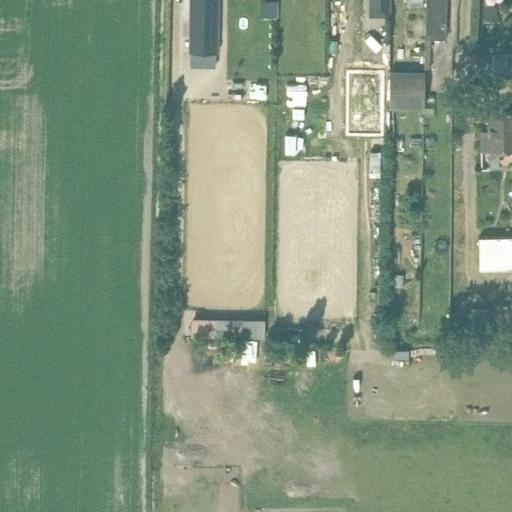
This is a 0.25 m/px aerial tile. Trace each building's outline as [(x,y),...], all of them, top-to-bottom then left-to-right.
[(218,0),(189,0),(188,52),(218,52),(218,0)] [(269,0),(263,0),(263,16),(280,16),(281,0),(269,0)] [(388,0),(369,0),(369,15),(389,15),(388,0)] [(425,0),(425,6),(425,38),(445,38),(446,0),(425,0)] [(511,52),(481,55),(482,60),(483,75),(511,73),(511,52)] [(423,106),(424,73),(390,73),(390,105),(423,106)] [(380,125),(381,87),(364,86),(362,124),(380,125)] [(487,130),(480,130),(481,150),(511,149),(511,108),(487,110),(487,130)] [(373,154),(384,155),(385,131),(375,130),(373,154)] [(511,236),(479,237),(480,270),(511,268),(511,236)] [(193,336),(268,339),(269,317),(218,315),(217,325),(194,324),(193,336)] [(265,360),(264,345),(240,345),(241,361),(265,360)]
